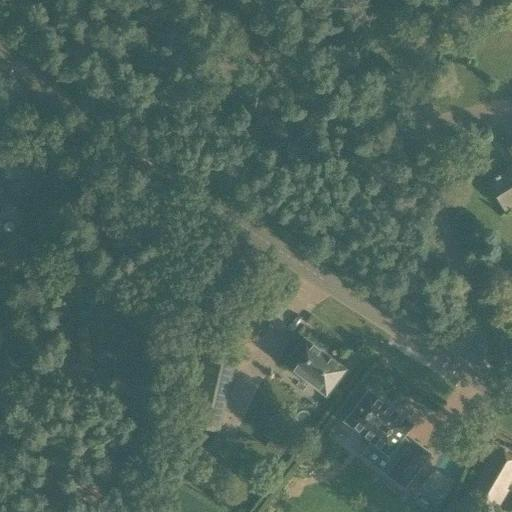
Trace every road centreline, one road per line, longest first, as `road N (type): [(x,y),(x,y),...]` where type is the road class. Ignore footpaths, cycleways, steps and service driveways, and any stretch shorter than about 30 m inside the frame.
road 1 (unclassified): [(471,375),(0,54)]
road 2 (unclassified): [(471,375),(477,336),(420,134),(422,62),(446,0)]
